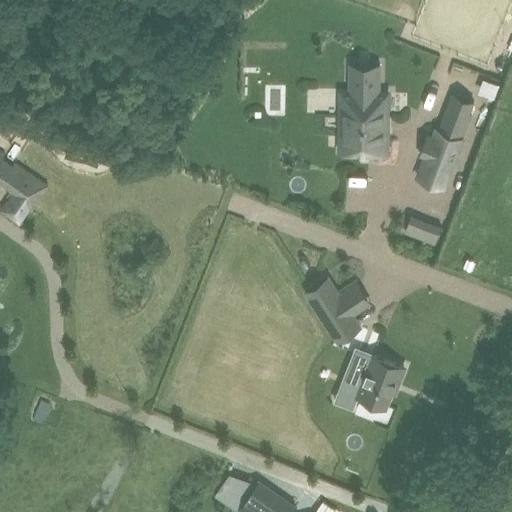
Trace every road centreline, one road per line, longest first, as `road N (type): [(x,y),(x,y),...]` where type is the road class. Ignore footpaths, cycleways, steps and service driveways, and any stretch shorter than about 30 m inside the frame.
road 1 (unknown): [(391,511),(79,398),(55,359),(39,267),(0,226)]
road 2 (unclassified): [(421,511),(511,404)]
